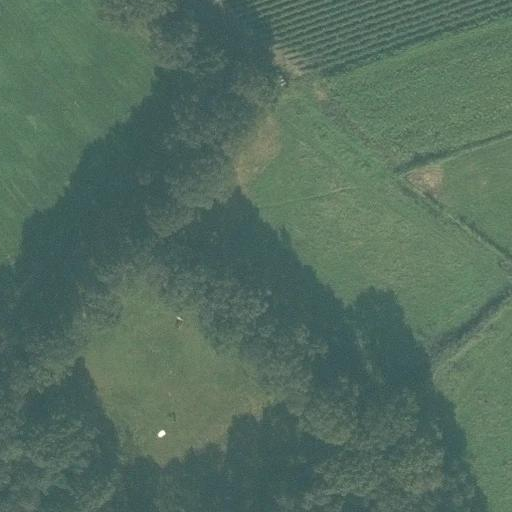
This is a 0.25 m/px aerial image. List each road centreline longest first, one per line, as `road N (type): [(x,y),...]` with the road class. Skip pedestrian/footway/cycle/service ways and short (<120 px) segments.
road 1 (track): [(434,511),(377,420),(138,220)]
road 2 (track): [(138,220),(227,87),(225,57),(157,0)]
road 3 (track): [(138,220),(0,382)]
road 4 (track): [(511,322),(393,438)]
